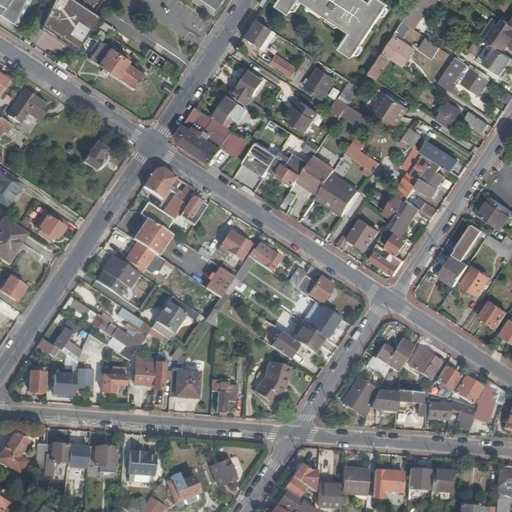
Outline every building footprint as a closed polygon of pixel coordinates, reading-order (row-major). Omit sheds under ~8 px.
[(0,0),(0,15),(15,25),(31,0),(0,0)] [(51,0),(39,26),(75,50),(87,33),(88,31),(92,26),(97,18),(91,15),(100,0),(51,0)] [(199,0),(215,10),(221,0),(199,0)] [(375,0),(373,0),(370,7),(359,0),(281,0),(278,6),(289,13),(298,0),(301,0),(322,14),(321,16),(327,20),(328,18),(351,34),(339,51),(351,59),(386,7),(375,0)] [(423,0),(417,0),(414,5),(424,12),(429,4),(423,0)] [(424,12),(414,5),(402,23),(410,27),(412,29),(424,12)] [(274,34),(253,20),(241,38),(262,52),(274,34)] [(497,26),(491,22),(480,38),(486,42),(497,26)] [(402,23),(400,27),(398,30),(405,35),(410,27),(402,23)] [(502,29),(497,26),(486,42),(487,43),(495,48),(502,53),(508,45),(509,43),(511,45),(511,27),(506,23),(502,29)] [(127,61),(100,42),(105,35),(100,31),(92,26),(88,31),(87,33),(94,38),(93,39),(96,41),(90,51),(92,52),(88,59),(101,68),(100,71),(105,74),(107,72),(132,88),(142,73),(139,71),(141,68),(128,60),(127,61)] [(407,46),(393,37),(382,54),(390,60),(395,63),(407,46)] [(419,49),(434,60),(441,49),(427,38),(419,49)] [(495,48),(494,49),(483,65),(500,76),(507,65),(511,68),(511,65),(511,59),(502,53),(495,48)] [(150,65),(165,75),(171,67),(147,51),(141,59),(150,65)] [(390,60),(382,54),(368,75),(376,81),(390,60)] [(439,54),(435,60),(446,67),(450,60),(439,54)] [(268,64),(288,78),(293,71),(273,58),(268,64)] [(456,84),(453,82),(465,65),(456,59),(439,83),(451,92),(456,84)] [(396,64),(395,66),(412,78),(414,75),(396,64)] [(147,69),(164,81),(167,77),(165,75),(150,65),(147,69)] [(462,84),(479,95),(489,80),(472,69),(462,84)] [(247,71),(245,70),(229,94),(231,95),(247,71)] [(322,100),(334,81),(317,70),(305,89),(322,100)] [(4,77),(5,74),(0,71),(0,93),(8,80),(4,77)] [(261,81),(247,71),(231,95),(246,105),(261,81)] [(414,75),(412,78),(409,82),(416,87),(420,80),(414,75)] [(348,83),(337,99),(347,106),(358,89),(348,83)] [(27,113),(39,121),(45,112),(48,108),(47,107),(24,91),(8,116),(19,124),(27,113)] [(2,92),(0,95),(0,102),(5,106),(11,98),(2,92)] [(372,112),(397,128),(408,111),(383,93),(372,112)] [(227,98),(224,96),(219,104),(222,106),(217,113),(215,117),(227,126),(232,117),(230,116),(237,104),(227,97),(227,98)] [(294,112),(292,111),(286,120),(305,133),(319,113),(301,101),(294,112)] [(252,102),(249,106),(262,115),(269,106),(265,103),(261,109),(252,102)] [(451,129),(462,113),(450,105),(439,121),(451,129)] [(347,106),(341,115),(362,128),(368,119),(347,106)] [(237,151),(244,139),(195,107),(188,118),(196,123),(193,128),(185,122),(175,137),(177,144),(210,166),(219,150),(207,142),(202,139),(205,134),(203,133),(208,125),(215,130),(221,134),(218,139),(237,151)] [(463,121),(482,134),(488,126),(469,113),(463,121)] [(0,118),(0,163),(2,165),(4,161),(0,158),(0,135),(3,131),(23,145),(28,137),(0,118)] [(196,123),(188,118),(185,122),(193,128),(196,123)] [(207,142),(215,130),(208,125),(203,133),(205,134),(202,139),(207,142)] [(421,136),(408,128),(400,140),(412,149),(421,136)] [(354,139),(345,154),(373,173),(378,164),(359,152),(364,145),(354,139)] [(269,169),(277,157),(256,143),(242,163),(264,177),(267,172),(269,169)] [(106,151),(97,144),(85,163),(95,170),(101,161),(106,151)] [(425,144),(419,153),(432,161),(440,167),(450,173),(456,163),(425,144)] [(412,149),(401,168),(408,172),(396,189),(398,191),(408,198),(414,188),(432,161),(419,153),(412,149)] [(290,160),(279,153),(277,157),(269,169),(293,186),(297,181),(308,164),(294,155),(290,160)] [(333,171),(314,158),(300,178),(312,186),(310,190),(317,195),(331,174),(333,171)] [(335,170),(343,176),(350,165),(342,160),(335,170)] [(440,167),(432,161),(414,188),(430,199),(436,190),(429,185),(432,180),(437,183),(442,175),(438,172),(440,167)] [(269,169),(267,172),(292,189),(293,186),(269,169)] [(162,170),(154,171),(143,188),(161,200),(170,187),(176,179),(162,170)] [(0,201),(6,206),(20,185),(0,171),(0,201)] [(331,174),(317,195),(315,198),(322,204),(335,212),(337,209),(348,216),(363,195),(331,174)] [(300,178),(298,182),(310,190),(312,186),(300,178)] [(180,182),(176,179),(170,187),(175,190),(180,182)] [(179,201),(175,199),(164,214),(174,221),(194,191),(188,187),(179,201)] [(398,191),(385,211),(394,218),(401,207),(406,200),(408,198),(398,191)] [(295,197),(289,193),(283,202),(289,205),(295,197)] [(424,204),(415,197),(410,203),(411,203),(420,210),(424,204)] [(192,198),(182,213),(191,219),(201,204),(192,198)] [(322,204),(315,198),(312,203),(319,208),(322,204)] [(478,215),(500,230),(511,213),(506,209),(489,198),(478,215)] [(410,203),(406,200),(401,207),(406,210),(411,203),(410,203)] [(406,210),(401,207),(394,218),(388,227),(395,233),(397,234),(411,214),(415,216),(417,213),(429,222),(432,218),(420,210),(411,203),(406,210)] [(424,204),(420,210),(432,218),(436,212),(424,204)] [(68,222),(49,209),(45,215),(64,228),(68,222)] [(337,209),(335,212),(346,220),(348,216),(337,209)] [(164,214),(162,212),(153,225),(166,233),(174,221),(164,214)] [(415,216),(411,214),(397,234),(401,237),(415,216)] [(45,215),(36,227),(35,229),(52,240),(56,235),(59,237),(65,228),(64,228),(45,215)] [(0,226),(0,256),(3,258),(8,262),(21,244),(27,235),(5,220),(0,226)] [(153,225),(146,220),(132,240),(137,243),(157,257),(171,237),(166,233),(153,225)] [(377,232),(359,220),(347,238),(358,246),(364,250),(377,232)] [(36,227),(30,223),(27,227),(33,232),(35,229),(36,227)] [(453,257),(461,262),(482,231),(473,225),(452,256),(453,257)] [(237,266),(251,246),(230,231),(216,252),(237,266)] [(397,234),(395,233),(384,250),(395,257),(406,240),(401,237),(397,234)] [(488,236),(484,243),(508,260),(511,254),(511,252),(501,244),(488,236)] [(25,244),(35,246),(36,239),(26,237),(25,244)] [(511,241),(505,237),(501,244),(511,252),(511,241)] [(347,238),(345,241),(356,249),(358,246),(347,238)] [(151,260),(161,267),(165,262),(157,257),(137,243),(125,260),(142,271),(151,260)] [(252,252),(248,258),(272,275),(281,261),(259,245),(254,253),(252,252)] [(374,252),(369,260),(393,276),(402,262),(395,257),(391,263),(374,252)] [(108,264),(102,272),(96,281),(120,298),(127,289),(129,291),(140,275),(110,255),(105,263),(108,264)] [(453,257),(439,277),(453,287),(457,282),(468,266),(461,262),(453,257)] [(212,258),(209,262),(220,269),(233,278),(234,279),(237,274),(212,258)] [(472,270),(468,266),(457,282),(477,296),(483,288),(487,291),(492,284),(488,280),(489,279),(474,268),(472,270)] [(233,278),(220,269),(206,290),(220,299),(223,294),(234,279),(233,278)] [(305,276),(296,271),(287,285),(295,290),(295,291),(305,277),(305,276)] [(0,291),(15,302),(25,287),(10,277),(6,282),(4,280),(2,283),(0,281),(0,291)] [(316,284),(305,277),(295,291),(306,298),(308,296),(321,305),(327,296),(325,294),(330,286),(320,279),(316,284)] [(223,294),(228,297),(238,282),(234,279),(223,294)] [(220,299),(212,310),(217,313),(228,297),(223,294),(220,299)] [(189,309),(170,296),(149,328),(151,330),(164,338),(167,340),(184,315),(189,309)] [(69,307),(82,316),(86,309),(74,300),(69,307)] [(290,305),(283,301),(278,309),(285,313),(288,308),(290,305)] [(486,306),(480,301),(472,313),(478,318),(486,306)] [(489,302),(486,306),(478,318),(495,329),(506,314),(489,302)] [(285,313),(289,316),(303,326),(323,338),(326,340),(339,320),(322,309),(315,304),(306,318),(293,309),(292,310),(288,308),(285,313)] [(189,309),(184,315),(193,321),(193,320),(197,314),(189,309)] [(216,313),(212,310),(206,320),(206,321),(215,327),(216,313)] [(99,313),(97,316),(105,322),(107,319),(99,313)] [(197,314),(193,320),(203,326),(203,325),(206,321),(206,320),(197,314)] [(501,336),(511,343),(511,322),(510,321),(501,336)] [(70,335),(74,337),(79,330),(67,322),(62,329),(64,331),(70,335)] [(195,324),(185,346),(195,351),(206,329),(195,324)] [(105,332),(127,348),(120,358),(128,364),(128,363),(148,334),(151,330),(149,328),(144,325),(140,330),(135,337),(133,341),(117,330),(111,326),(109,325),(105,332)] [(132,325),(127,331),(135,337),(140,330),(136,328),(132,325)] [(323,338),(303,326),(293,341),(312,354),(323,338)] [(262,341),(288,359),(297,346),(271,328),(262,341)] [(164,342),(162,341),(164,338),(151,330),(148,334),(163,344),(164,342)] [(52,348),(76,365),(77,364),(81,351),(66,340),(70,335),(64,331),(52,348)] [(326,340),(323,338),(312,354),(316,356),(326,340)] [(65,371),(76,372),(76,365),(52,348),(41,340),(36,348),(56,360),(66,361),(65,371)] [(383,347),(374,360),(388,370),(395,374),(412,349),(400,341),(392,353),(383,347)] [(110,352),(102,346),(95,356),(104,362),(110,352)] [(185,352),(177,347),(170,357),(177,363),(182,356),(185,352)] [(428,380),(438,365),(418,352),(408,367),(428,380)] [(163,390),(164,365),(163,354),(156,354),(156,365),(136,363),(134,384),(153,386),(153,390),(163,390)] [(182,356),(177,363),(171,372),(178,373),(188,359),(182,356)] [(238,357),(237,381),(244,381),(246,358),(238,357)] [(372,359),(366,367),(384,379),(388,370),(374,360),(372,359)] [(271,364),(266,380),(256,394),(272,406),(277,399),(279,400),(282,395),(283,396),(285,393),(291,370),(271,364)] [(459,378),(445,368),(436,381),(450,390),(459,378)] [(93,370),(77,370),(76,390),(92,391),(93,370)] [(111,377),(103,376),(101,394),(112,395),(113,386),(124,387),(124,372),(114,372),(114,374),(111,373),(111,377)] [(171,372),(171,373),(168,397),(197,399),(198,374),(178,373),(171,372)] [(44,375),(29,374),(28,393),(43,394),(44,375)] [(73,377),(54,375),(53,393),(62,394),(62,396),(72,397),(73,377)] [(477,382),(467,375),(454,394),(471,405),(481,389),(475,385),(477,382)] [(358,381),(341,406),(364,422),(369,410),(376,395),(372,391),(372,390),(358,381)] [(396,392),(396,396),(377,394),(376,395),(369,410),(394,413),(395,402),(418,404),(426,405),(426,395),(412,393),(413,387),(399,381),(398,392),(396,392)] [(496,389),(485,382),(476,410),(475,412),(472,421),(483,425),(496,389)] [(220,386),(212,385),(211,401),(218,402),(217,413),(226,413),(227,402),(227,393),(219,392),(220,386)] [(228,386),(227,393),(227,402),(235,402),(236,387),(228,386)] [(256,394),(254,397),(270,408),(272,406),(256,394)] [(428,403),(427,418),(447,420),(449,410),(443,410),(443,406),(443,404),(428,403)] [(417,416),(425,416),(426,405),(418,404),(417,416)] [(460,421),(458,428),(466,430),(471,411),(464,409),(462,415),(458,414),(456,420),(460,421)] [(511,410),(510,410),(507,420),(504,419),(502,424),(505,425),(504,430),(511,432),(511,410)] [(475,412),(471,411),(466,430),(469,431),(472,421),(475,412)] [(28,443),(15,435),(0,456),(0,460),(18,472),(24,463),(18,458),(28,443)] [(39,445),(37,468),(45,468),(46,456),(46,446),(39,445)] [(49,452),(49,457),(46,456),(45,468),(51,468),(51,463),(67,464),(69,446),(52,445),(52,452),(49,452)] [(116,450),(88,448),(86,467),(88,468),(87,477),(94,478),(95,471),(95,465),(100,466),(99,471),(99,473),(114,475),(114,472),(116,450)] [(153,478),(156,455),(145,454),(138,454),(138,451),(129,451),(127,476),(153,478)] [(239,479),(231,460),(211,469),(219,487),(239,479)] [(309,472),(301,467),(293,479),(315,494),(317,471),(309,471),(309,472)] [(343,468),(342,482),(341,486),(341,492),(354,493),(354,500),(366,500),(368,470),(343,468)] [(429,471),(410,469),(409,489),(423,491),(428,491),(429,471)] [(403,473),(374,470),(372,499),(382,500),(383,493),(383,491),(392,492),(402,493),(402,491),(403,478),(403,473)] [(511,472),(499,471),(498,487),(511,487),(511,472)] [(171,482),(165,485),(173,501),(179,498),(179,499),(197,492),(189,472),(171,479),(171,482)] [(434,472),(432,490),(450,492),(452,473),(434,472)] [(285,491),(295,497),(303,487),(292,479),(285,491)] [(320,484),(318,508),(340,510),(341,492),(341,486),(320,484)] [(197,492),(179,499),(181,503),(181,504),(199,496),(197,492)] [(300,511),(303,511),(307,507),(286,492),(278,504),(291,511),(294,508),(300,511)] [(0,511),(8,501),(0,495),(0,511)] [(179,498),(173,501),(175,506),(181,503),(179,499),(179,498)] [(161,511),(163,510),(149,500),(140,511),(161,511)] [(496,502),(495,511),(506,511),(508,506),(496,502)]
